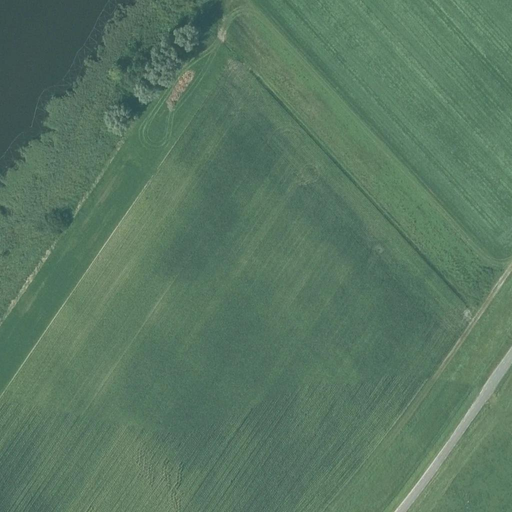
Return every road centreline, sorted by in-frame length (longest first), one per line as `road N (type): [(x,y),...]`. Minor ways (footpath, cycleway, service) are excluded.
road 1 (track): [(330,511),(511,270)]
road 2 (unclassified): [(399,511),(511,355)]
